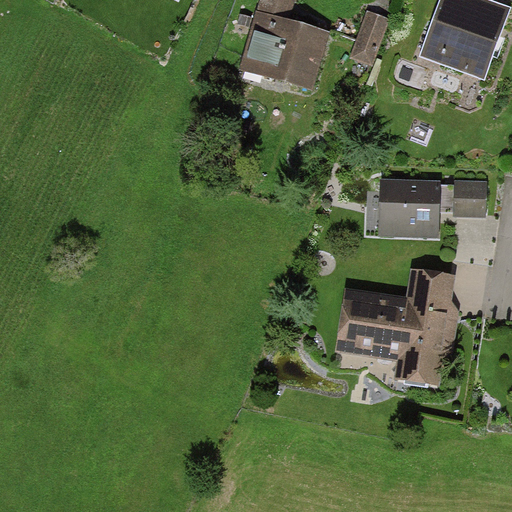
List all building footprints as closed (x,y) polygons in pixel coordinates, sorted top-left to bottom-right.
[(297,0),(263,0),(242,73),(318,96),(335,40),(290,26),(297,0)] [(442,0),(420,56),(483,81),(511,11),(483,0),(442,0)] [(393,24),(371,15),(352,62),(373,71),(393,24)] [(491,188),(381,189),(382,242),(438,242),(438,216),(491,216),(491,188)] [(488,317),(490,265),(460,264),(459,316),(488,317)] [(407,304),(343,294),(334,350),(395,360),(391,384),(438,391),(455,279),(412,272),(407,304)]
